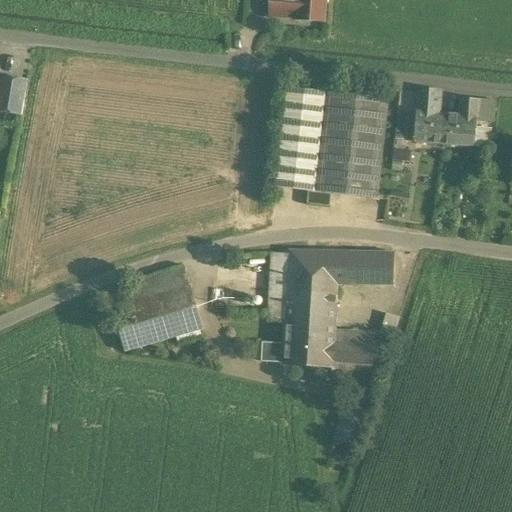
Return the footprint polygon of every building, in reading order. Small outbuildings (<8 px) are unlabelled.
[(269,0),(269,18),(300,20),(300,0),(269,0)] [(300,0),(300,20),(310,21),(311,19),(309,19),(310,2),(328,3),(328,0),(300,0)] [(290,87),(280,188),(381,199),(392,98),(290,87)] [(414,141),(443,145),(447,114),(418,110),(414,141)] [(478,118),(447,114),(443,145),(474,149),(478,118)] [(398,135),(412,137),(415,117),(400,115),(398,135)] [(494,148),(494,121),(482,121),(482,148),(494,148)] [(189,265),(132,280),(143,325),(122,330),(128,351),(206,332),(189,265)] [(334,367),(337,327),(285,323),(282,363),(334,367)] [(336,439),(356,444),(364,416),(344,410),(336,439)]
